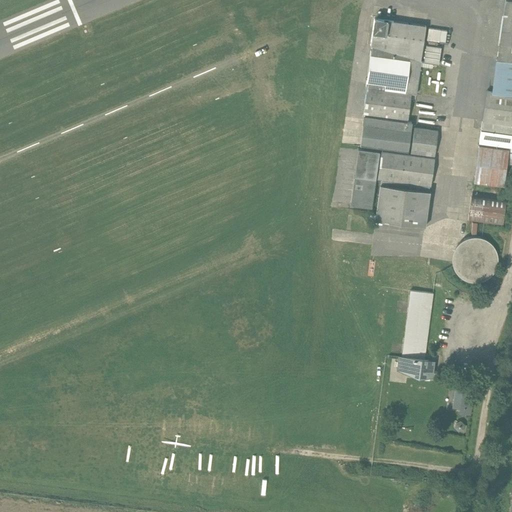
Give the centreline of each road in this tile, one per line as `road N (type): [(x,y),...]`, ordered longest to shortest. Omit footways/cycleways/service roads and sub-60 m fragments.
road 1 (track): [(479,474),(279,452)]
road 2 (track): [(472,511),(494,359)]
